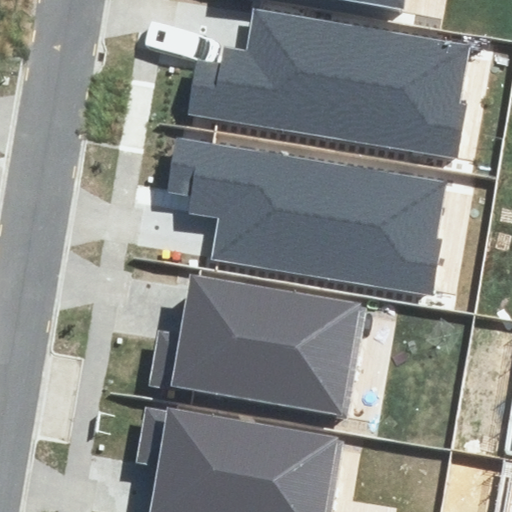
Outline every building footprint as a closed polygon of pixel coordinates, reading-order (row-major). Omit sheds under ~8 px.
[(406,0),(302,0),(403,19),(406,0)] [(233,62),(198,56),(187,117),(463,165),(483,49),(266,11),(260,47),(237,42),(233,62)] [(173,132),(163,192),(198,199),(195,218),(218,222),(212,257),(429,295),(449,180),(173,132)] [(166,315),(151,391),(347,428),(371,300),(199,267),(189,320),(166,315)] [(324,511),(339,435),(144,398),(129,474),(152,478),(145,511),(324,511)]
